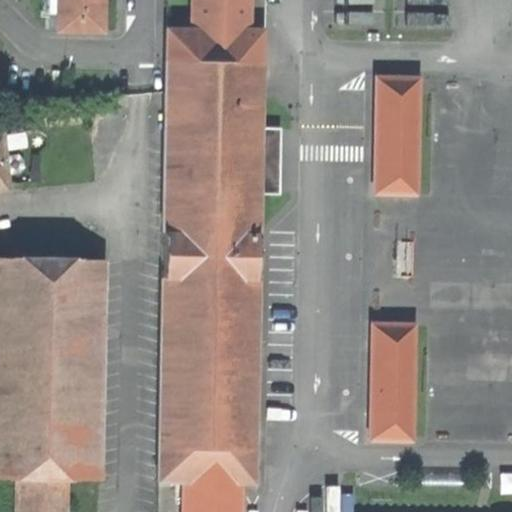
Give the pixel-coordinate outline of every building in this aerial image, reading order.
[(51,0),(51,29),(95,29),(95,0),(51,0)] [(182,511),(238,511),(239,480),(253,480),(257,189),(273,189),(274,127),(257,127),(259,28),(247,28),(247,0),(190,0),(190,27),(166,26),(159,478),(183,479),(182,511)] [(375,191),(414,192),(417,77),(374,76),(373,105),(377,105),(375,191)] [(53,258),(0,257),(0,475),(14,476),(13,511),(63,511),(65,477),(97,478),(102,258),(53,258)] [(368,439),(410,440),(412,322),(373,321),(372,409),(369,409),(368,439)] [(511,472),(502,472),(503,490),(511,489),(511,472)]
